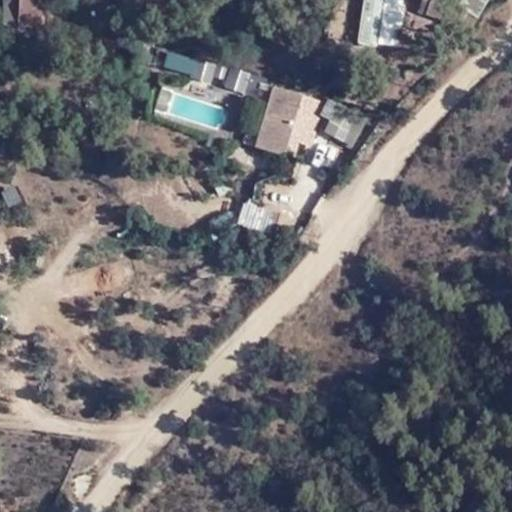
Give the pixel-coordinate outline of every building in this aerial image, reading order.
[(25,0),(7,0),(6,26),(26,25),(25,0)] [(360,0),(355,42),(400,48),(405,0),(360,0)] [(479,0),(465,0),(459,8),(469,14),(479,0)] [(247,93),(252,77),(163,49),(158,65),(221,85),(247,93)] [(272,105),(267,118),(259,140),(257,145),(276,150),(286,119),(294,121),(297,109),(290,107),(295,96),(264,84),(260,98),(272,105)] [(259,140),(267,118),(252,113),(243,133),(259,140)]
